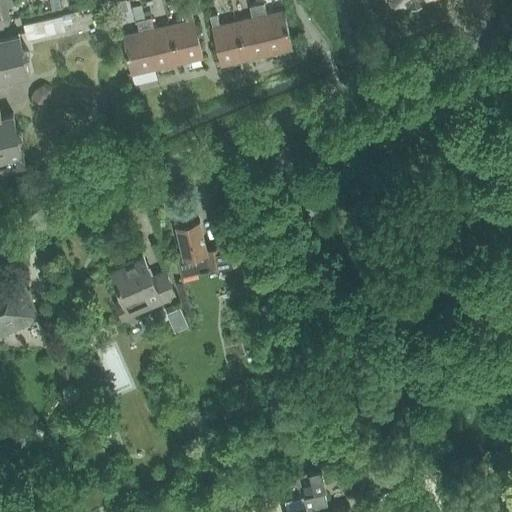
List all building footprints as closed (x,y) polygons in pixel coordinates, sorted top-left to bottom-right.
[(388,0),(390,8),(391,9),(392,9),(421,0),(388,0)] [(264,2),(257,4),(268,53),(292,48),(283,10),(267,13),(264,2)] [(141,3),(133,5),(136,18),(144,16),(141,3)] [(245,59),(268,53),(257,4),(249,6),(252,17),(236,21),(245,59)] [(170,24),(179,62),(203,56),(194,18),(193,18),(191,7),(183,9),(186,20),(170,24)] [(70,13),(63,15),(63,17),(65,24),(72,23),(70,13)] [(245,59),(236,21),(220,24),(217,13),(210,15),(213,26),(212,26),(221,65),(245,59)] [(63,17),(63,15),(23,24),(26,36),(66,27),(65,24),(63,17)] [(179,62),(170,24),(154,28),(151,16),(144,18),(156,68),(179,62)] [(156,68),(144,18),(137,20),(139,31),(123,35),(132,73),(156,68)] [(0,173),(26,167),(20,141),(25,133),(17,128),(13,113),(2,116),(0,108),(0,82),(29,75),(26,60),(30,53),(23,48),(19,33),(0,37),(0,173)] [(236,242),(219,246),(207,249),(200,219),(176,225),(184,257),(176,259),(180,275),(240,260),(236,242)] [(117,303),(124,317),(176,294),(165,269),(152,275),(144,256),(111,270),(123,300),(117,303)] [(0,335),(40,319),(20,270),(5,277),(4,275),(0,276),(0,335)] [(219,295),(228,293),(225,279),(215,281),(219,295)] [(256,347),(245,351),(249,362),(260,357),(256,347)] [(73,353),(56,357),(61,381),(78,378),(73,353)] [(95,359),(85,363),(91,377),(101,373),(95,359)] [(108,429),(95,432),(98,445),(111,442),(108,429)] [(398,449),(389,451),(392,464),(401,462),(398,449)] [(322,472),(310,475),(312,485),(314,495),(325,493),(326,492),(322,472)] [(312,485),(304,487),(306,497),(314,495),(312,485)] [(350,511),(349,506),(324,511),(321,511),(320,508),(329,506),(326,494),(305,498),(307,506),(308,511),(350,511)] [(308,511),(307,506),(305,498),(305,496),(285,500),(287,510),(287,511),(308,511)]
